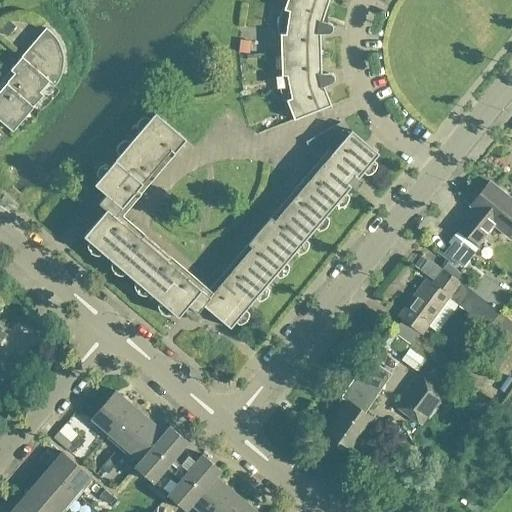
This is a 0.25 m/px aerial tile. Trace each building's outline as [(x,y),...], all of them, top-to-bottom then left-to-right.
[(321,54),(320,27),(328,2),(321,0),(286,0),(284,9),(289,10),(287,17),(288,18),(285,33),(280,34),(281,55),(321,54)] [(9,20),(1,30),(7,35),(16,26),(9,20)] [(0,119),(12,130),(43,94),(39,91),(48,81),(54,86),(56,84),(57,81),(59,79),(60,77),(61,74),(62,71),(63,69),(63,66),(63,63),(63,62),(63,61),(63,58),(63,55),(63,52),(62,49),(61,46),(59,43),(57,40),(56,38),(54,35),(51,32),(46,28),(8,69),(12,72),(0,86),(0,119)] [(294,120),(331,105),(322,80),(321,54),(281,55),(281,76),(287,76),(291,98),(286,100),(294,120)] [(174,153),(186,139),(155,113),(94,184),(102,191),(92,202),(103,212),(107,208),(115,215),(121,207),(121,208),(171,150),(174,153)] [(230,328),(331,210),(351,186),(348,183),(355,176),(356,177),(358,176),(359,177),(368,167),(366,165),(367,164),(369,165),(378,155),(376,154),(377,152),(366,142),(364,144),(363,142),(364,141),(352,131),(351,132),(350,131),(348,134),(341,122),(306,142),(315,158),(322,164),(274,220),(270,217),(248,243),(251,247),(209,296),(202,304),(206,308),(230,328)] [(511,232),(511,198),(490,181),(470,205),(473,208),(457,227),(459,229),(449,242),(445,239),(436,251),(449,261),(443,269),(454,277),(480,246),(478,244),(493,225),(508,237),(511,232)] [(202,289),(178,269),(167,260),(171,257),(144,234),(141,237),(115,215),(107,208),(103,212),(83,236),(178,317),(185,309),(196,319),(206,308),(202,304),(209,296),(201,290),(202,289)] [(500,312),(471,290),(454,277),(443,269),(432,283),(426,279),(399,316),(422,333),(449,297),(489,327),(500,312)] [(511,294),(484,274),(471,290),(500,312),(511,296),(511,294)] [(511,322),(504,316),(494,328),(511,342),(511,322)] [(390,358),(403,345),(389,330),(376,343),(390,358)] [(496,355),(488,366),(496,372),(504,361),(496,355)] [(351,449),(373,418),(360,409),(387,370),(369,357),(327,418),(332,422),(326,431),(351,449)] [(0,402),(19,381),(1,366),(0,366),(0,402)] [(421,423),(448,388),(422,369),(396,404),(421,423)] [(110,435),(134,406),(115,390),(91,418),(110,435)] [(128,451),(152,422),(134,406),(110,435),(128,451)] [(141,473),(177,432),(169,426),(164,432),(152,422),(128,451),(140,460),(134,467),(141,473)] [(155,494),(188,455),(181,449),(188,441),(177,432),(141,473),(151,481),(146,486),(155,494)] [(78,448),(85,440),(78,434),(71,442),(78,448)] [(108,460),(115,465),(121,457),(115,451),(108,460)] [(90,476),(62,452),(48,468),(76,492),(90,476)] [(178,504),(214,463),(202,454),(196,462),(188,455),(155,494),(164,502),(169,496),(178,504)] [(108,473),(115,465),(108,460),(101,468),(108,473)] [(200,511),(204,511),(227,486),(215,476),(221,469),(214,463),(178,504),(185,510),(191,504),(200,511)] [(76,492),(48,468),(34,484),(62,509),(76,492)] [(435,471),(429,480),(439,486),(444,477),(435,471)] [(59,511),(62,509),(34,484),(20,501),(33,511),(59,511)] [(236,511),(245,501),(227,486),(204,511),(236,511)] [(113,496),(105,489),(99,496),(107,503),(113,496)] [(33,511),(20,501),(10,511),(33,511)] [(257,511),(245,501),(236,511),(257,511)]
